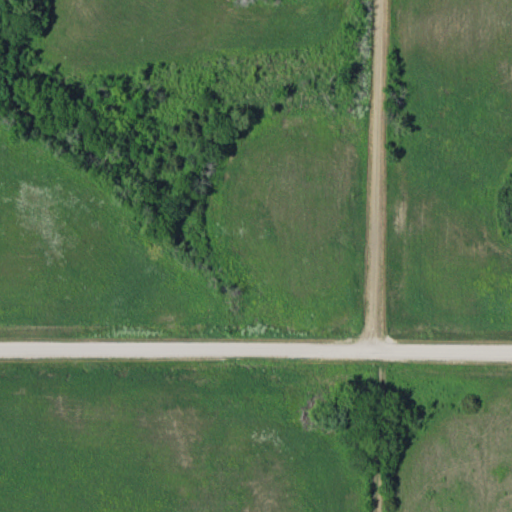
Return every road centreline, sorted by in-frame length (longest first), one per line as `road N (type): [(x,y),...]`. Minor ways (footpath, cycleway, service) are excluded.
road 1 (residential): [(511,354),(0,349)]
road 2 (residential): [(377,352),(381,0)]
